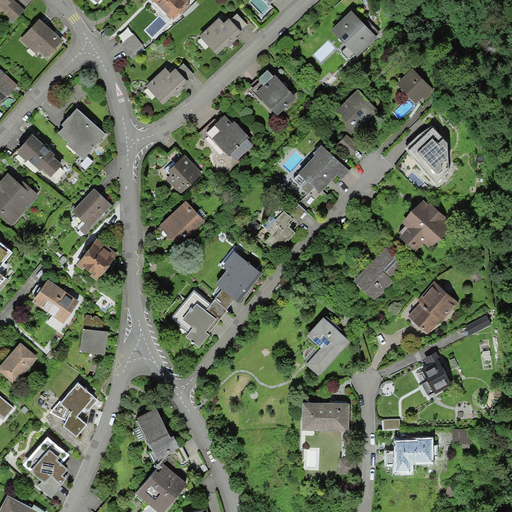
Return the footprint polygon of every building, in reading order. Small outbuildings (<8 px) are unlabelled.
[(0,0),(0,9),(13,22),(25,10),(13,0),(0,0)] [(149,0),(169,23),(192,3),(189,0),(149,0)] [(352,12),(332,31),(347,47),(340,54),(348,62),(355,55),(357,57),(376,38),(352,12)] [(219,18),(198,36),(215,55),(249,25),(238,13),(225,25),(219,18)] [(65,41),(41,18),(19,41),(36,57),(40,53),(47,60),(65,41)] [(143,47),(133,34),(117,46),(128,59),(143,47)] [(165,68),(142,87),(158,106),(195,75),(184,62),(170,74),(165,68)] [(265,84),(257,92),(278,114),(295,98),(268,69),(259,78),(265,84)] [(413,70),(397,83),(415,105),(418,102),(423,108),(435,98),(413,70)] [(0,71),(0,107),(18,87),(0,71)] [(67,95),(78,107),(93,94),(83,81),(67,95)] [(358,91),(334,113),(353,133),(377,111),(358,91)] [(78,107),(62,124),(65,127),(60,133),(70,143),(68,145),(84,161),(108,136),(78,107)] [(229,114),(215,126),(219,131),(211,137),(233,163),(255,145),(229,114)] [(436,127),(412,146),(426,163),(431,159),(439,168),(457,154),(436,127)] [(32,136),(18,151),(50,178),(62,164),(32,136)] [(347,136),(339,144),(351,157),(359,150),(347,136)] [(349,171),(322,145),(311,156),(312,158),(292,179),(308,195),(315,189),(319,194),(337,174),(341,178),(349,171)] [(186,155),(167,171),(172,176),(166,180),(180,196),(203,176),(186,155)] [(21,187),(8,174),(0,181),(0,214),(11,225),(39,196),(25,183),(21,187)] [(95,187),(73,210),(86,223),(80,230),(85,235),(114,205),(95,187)] [(299,224),(309,213),(285,191),(268,208),(274,214),(263,225),(272,234),(266,240),(276,250),(294,231),(289,226),(292,223),(288,221),(292,217),(299,224)] [(424,200),(404,221),(409,226),(400,235),(416,250),(425,242),(432,248),(449,231),(438,220),(443,215),(431,203),(429,205),(424,200)] [(186,201),(160,225),(178,245),(204,221),(186,201)] [(117,253),(97,238),(78,263),(99,278),(117,253)] [(12,251),(0,240),(0,285),(6,278),(3,276),(10,268),(2,262),(12,251)] [(264,272),(234,246),(219,264),(226,269),(217,281),(226,289),(219,297),(227,304),(234,296),(239,301),(264,272)] [(386,249),(354,279),(374,300),(395,281),(392,278),(403,267),(386,249)] [(77,299),(48,280),(33,301),(52,314),(47,321),(57,328),(77,299)] [(420,302),(409,314),(427,331),(440,318),(442,321),(458,303),(434,280),(417,299),(420,302)] [(230,309),(215,297),(209,304),(195,292),(174,317),(190,330),(187,335),(200,345),(230,309)] [(85,314),(80,350),(105,354),(108,331),(103,330),(104,324),(101,320),(97,317),(91,314),(85,314)] [(324,314),(308,331),(323,344),(306,363),(320,376),(353,340),(324,314)] [(22,342),(0,365),(0,369),(15,383),(39,357),(22,342)] [(437,351),(423,358),(428,366),(416,372),(427,392),(435,388),(436,392),(451,384),(439,361),(441,359),(437,351)] [(97,401),(78,382),(52,412),(66,417),(65,425),(77,437),(86,424),(77,417),(83,407),(87,411),(97,401)] [(11,405),(0,394),(0,415),(1,417),(11,405)] [(350,400),(302,398),(300,431),(342,433),(340,472),(358,473),(360,426),(349,426),(350,400)] [(137,418),(149,445),(170,435),(156,408),(137,418)] [(399,419),(382,419),(382,431),(400,431),(399,419)] [(472,428),(451,428),(451,444),(472,444),(472,428)] [(174,436),(171,438),(170,435),(149,445),(153,452),(150,453),(153,460),(176,450),(180,448),(174,436)] [(70,455),(48,436),(24,464),(40,478),(57,459),(62,463),(70,455)] [(419,441),(397,441),(397,452),(387,452),(387,465),(394,465),(394,472),(412,472),(412,462),(432,462),(432,457),(438,457),(438,445),(432,445),(432,439),(419,439),(419,441)] [(182,446),(180,448),(176,450),(182,463),(189,459),(182,446)] [(161,463),(136,494),(158,511),(164,511),(187,484),(161,463)] [(459,492),(447,485),(446,499),(456,505),(459,492)] [(40,511),(8,495),(0,508),(0,511),(40,511)]
